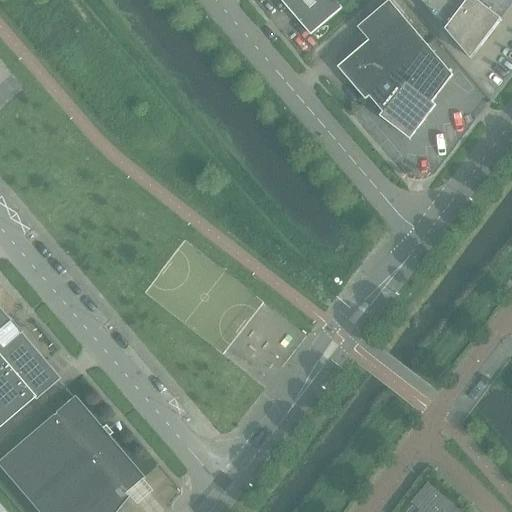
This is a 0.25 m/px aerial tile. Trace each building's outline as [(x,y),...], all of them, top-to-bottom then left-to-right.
[(280,0),(311,36),(323,25),(342,9),(334,0),(280,0)] [(420,0),(459,46),(471,59),(511,4),(511,2),(508,0),(420,0)] [(369,41),(337,68),(364,100),(428,47),(427,45),(389,1),(358,28),(369,41)] [(428,47),(364,100),(365,100),(365,101),(370,97),(379,108),(383,113),(380,117),(410,140),(417,130),(436,106),(432,103),(453,75),(428,47)] [(57,379),(28,345),(21,337),(22,337),(6,318),(5,319),(0,312),(0,426),(32,399),(34,400),(41,393),(57,379)] [(142,479),(73,397),(61,407),(54,413),(55,414),(52,417),(51,416),(0,459),(0,469),(36,511),(114,511),(127,497),(126,497),(123,494),(124,493),(124,492),(140,479),(141,479),(142,479)] [(460,511),(426,484),(410,504),(419,511),(460,511)]
